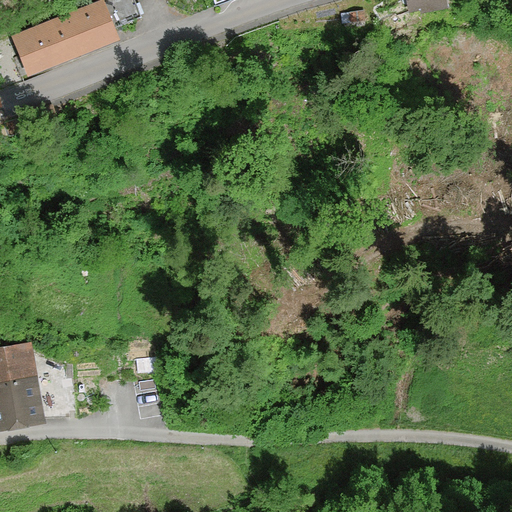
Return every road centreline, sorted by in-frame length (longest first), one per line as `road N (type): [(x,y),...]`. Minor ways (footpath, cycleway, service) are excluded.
road 1 (unclassified): [(312,437),(248,441),(122,431),(0,439)]
road 2 (unclassified): [(0,105),(274,0)]
road 3 (unclassified): [(312,437),(511,446)]
